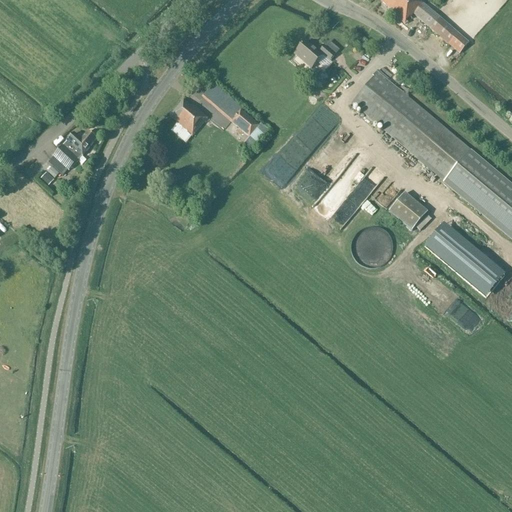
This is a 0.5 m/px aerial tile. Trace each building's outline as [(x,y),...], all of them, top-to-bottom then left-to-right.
[(382,0),(381,2),(394,13),(393,15),(405,25),(413,15),(459,55),(468,44),(416,0),(382,0)] [(471,26),(474,23),(463,12),(460,15),(471,26)] [(304,43),(294,55),(312,70),(323,57),(329,62),(334,57),(323,48),(318,54),(304,43)] [(352,47),(349,51),(359,57),(362,53),(352,47)] [(388,80),(379,72),(352,104),(444,181),(443,182),(511,240),(511,186),(387,82),(388,80)] [(190,107),(183,101),(169,117),(177,124),(176,125),(192,138),(207,119),(192,106),(190,107)] [(249,138),(258,127),(240,112),(231,123),(249,138)] [(351,125),(318,160),(330,170),(362,135),(351,125)] [(96,141),(87,133),(80,141),(74,135),(66,142),(66,143),(62,147),(52,157),(53,157),(47,163),(62,177),(67,171),(68,172),(96,141)] [(34,166),(40,173),(44,169),(38,163),(34,166)] [(40,181),(48,184),(51,176),(43,173),(40,181)] [(352,192),(345,203),(354,209),(361,198),(352,192)] [(403,192),(388,211),(411,230),(427,212),(403,192)] [(374,193),(343,226),(349,233),(381,199),(374,193)] [(383,214),(388,207),(383,204),(379,211),(383,214)] [(488,295),(492,298),(499,290),(495,287),(488,295)]
